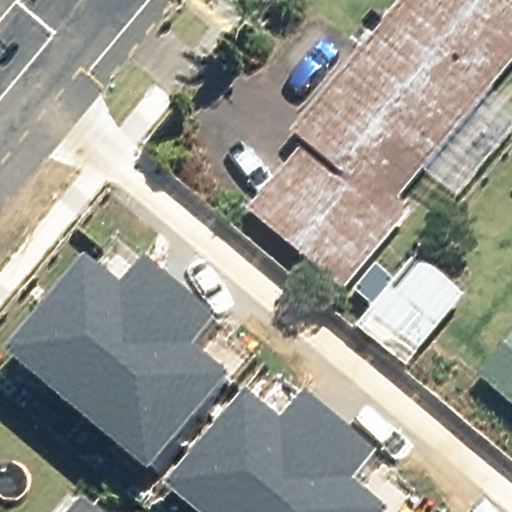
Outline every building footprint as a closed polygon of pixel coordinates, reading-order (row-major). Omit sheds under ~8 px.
[(511,72),(511,9),(499,0),(395,0),(231,212),(339,295),(511,72)] [(511,224),(511,181),(491,208),(511,224)] [(94,255),(17,348),(166,471),(248,372),(206,338),(226,315),(157,259),(134,287),(94,255)] [(511,350),(473,394),(511,427),(511,350)] [(252,386),(174,479),(214,511),(398,511),(405,504),(364,469),(383,446),(315,390),(291,418),(252,386)] [(67,511),(28,480),(1,511),(67,511)]
